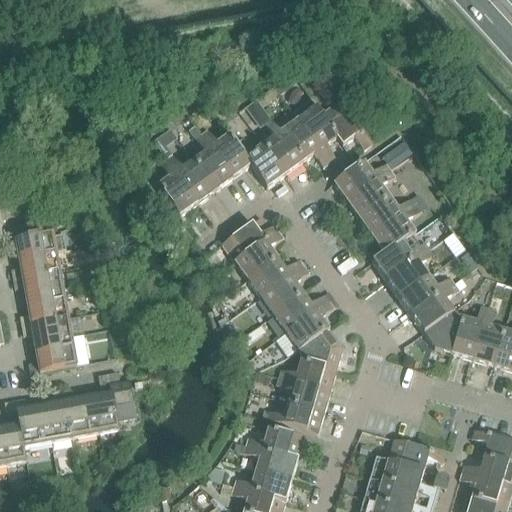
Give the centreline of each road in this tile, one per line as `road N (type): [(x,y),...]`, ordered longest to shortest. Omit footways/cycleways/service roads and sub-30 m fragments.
road 1 (residential): [(362,391),(375,339),(288,219),(261,209),(206,249)]
road 2 (residential): [(362,391),(407,405),(426,388),(511,415)]
road 3 (residential): [(326,511),(362,391)]
